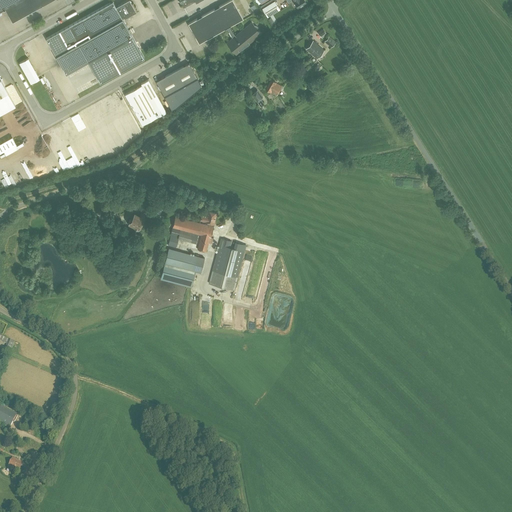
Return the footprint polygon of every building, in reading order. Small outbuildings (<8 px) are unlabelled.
[(0,0),(0,11),(5,8),(13,21),(50,0),(0,0)] [(69,26),(46,37),(66,74),(89,61),(100,82),(144,57),(133,36),(123,18),(124,17),(125,18),(137,11),(130,0),(127,0),(116,6),(113,1),(69,26)] [(227,27),(229,26),(243,18),(233,0),(229,0),(188,23),(199,43),(227,27)] [(267,17),(280,9),(276,2),(278,1),(277,0),(269,0),(261,6),(262,8),(267,17)] [(271,27),(276,24),(271,17),(267,20),(271,27)] [(252,22),(236,36),(233,39),(227,43),(236,54),(240,51),(239,50),(241,49),(245,46),(247,45),(249,43),(261,33),(252,22)] [(233,39),(236,36),(234,34),(233,33),(232,31),(231,30),(230,28),(229,26),(227,27),(233,39)] [(322,39),(328,35),(323,29),(318,32),(322,39)] [(331,47),(336,42),(329,36),(325,41),(331,47)] [(317,58),(324,50),(313,40),(306,49),(317,58)] [(43,79),(30,57),(21,62),(34,84),(43,79)] [(172,109),(202,85),(198,78),(189,63),(156,81),(165,96),(172,109)] [(306,79),(307,76),(309,73),(301,69),(299,75),(306,79)] [(288,74),(284,70),(282,73),(286,76),(286,77),(290,81),(293,76),(289,73),(288,74)] [(0,114),(16,106),(1,79),(0,79),(0,114)] [(161,117),(166,114),(165,112),(167,111),(149,79),(142,83),(143,85),(125,94),(143,125),(160,115),(161,117)] [(277,96),(282,86),(276,83),(276,82),(271,79),(266,89),(277,96)] [(265,104),(260,98),(263,97),(258,90),(252,94),(257,101),(261,107),(265,104)] [(123,92),(77,114),(86,133),(109,122),(110,124),(133,113),(123,92)] [(0,152),(16,143),(12,136),(0,142),(0,152)] [(155,213),(158,208),(151,204),(148,209),(155,213)] [(205,220),(205,221),(214,223),(216,212),(208,210),(207,215),(202,214),(201,219),(205,220)] [(140,215),(135,212),(129,223),(130,223),(139,228),(144,219),(144,218),(146,215),(141,212),(140,215)] [(213,226),(178,217),(179,214),(176,213),(171,233),(179,236),(178,238),(191,242),(196,243),(198,234),(201,235),(197,249),(207,251),(210,238),(211,238),(214,226),(213,226)] [(232,241),(221,238),(209,283),(234,290),(246,244),(236,242),(235,248),(230,247),(232,241)] [(196,255),(169,248),(161,279),(191,287),(195,271),(201,273),(205,257),(196,255)] [(0,341),(7,344),(5,349),(11,351),(13,347),(15,342),(9,339),(0,335),(0,341)] [(1,405),(0,406),(0,421),(10,428),(17,414),(1,405)] [(19,472),(23,463),(12,458),(8,467),(19,472)] [(30,482),(35,472),(25,467),(23,472),(22,472),(19,478),(24,480),(24,479),(30,482)]
